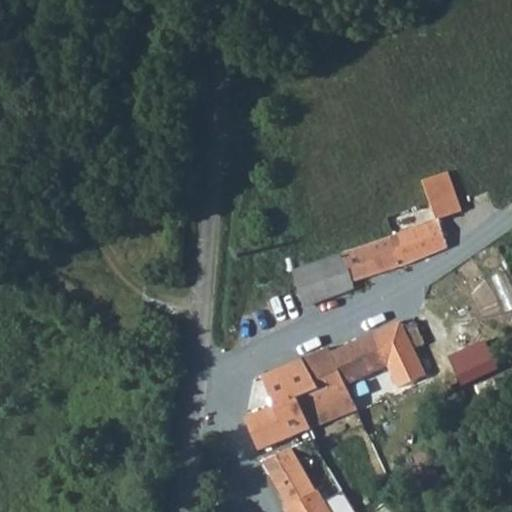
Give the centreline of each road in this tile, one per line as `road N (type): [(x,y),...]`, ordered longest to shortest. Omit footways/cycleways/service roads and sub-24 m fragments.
road 1 (residential): [(194,381),(224,0)]
road 2 (unclassified): [(220,383),(278,346),(414,288),(504,220)]
road 3 (track): [(200,315),(123,283),(68,168),(0,85)]
road 4 (unclassified): [(220,383),(267,511)]
road 5 (residential): [(185,511),(194,381)]
